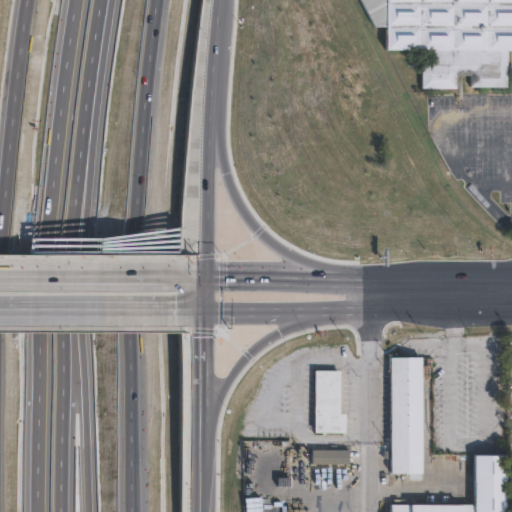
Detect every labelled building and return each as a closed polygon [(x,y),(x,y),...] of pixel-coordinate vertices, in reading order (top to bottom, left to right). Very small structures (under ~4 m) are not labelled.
[(511,0),(511,52),(508,52),(508,67),(508,88),(472,88),(472,77),(458,77),(457,90),(423,89),(423,52),(388,51),(388,29),(376,28),(361,0),(511,0)] [(423,356),(422,477),(410,477),(410,471),(391,471),(391,445),(391,355),(423,355),(423,356)] [(347,413),(347,432),(315,431),(316,369),(341,370),(341,413),(347,413)] [(350,465),(312,465),(312,450),(350,450),(350,465)] [(391,511),(391,504),(475,504),(475,455),(477,455),(506,455),(506,511),(391,511)]
